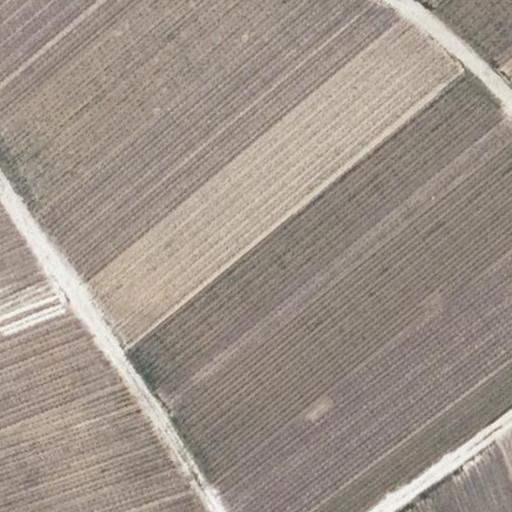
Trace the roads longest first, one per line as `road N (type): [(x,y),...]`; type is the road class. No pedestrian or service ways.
road 1 (track): [(216,511),(0,179)]
road 2 (track): [(376,511),(511,414)]
road 3 (track): [(398,0),(511,94)]
